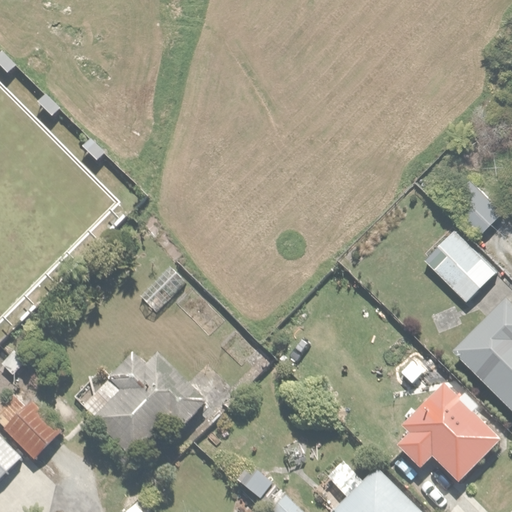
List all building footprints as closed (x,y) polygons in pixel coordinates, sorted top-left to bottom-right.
[(449,198),(453,203),(480,230),(505,205),(473,174),(449,198)] [(461,221),(428,253),(469,296),(502,264),(461,221)] [(511,405),(511,293),(456,347),(511,405)] [(136,347),(87,400),(140,454),(171,420),(180,428),(211,395),(161,349),(150,360),(136,347)] [(502,432),(444,377),(400,423),(408,430),(398,441),(422,465),(435,452),(460,476),(502,432)] [(81,406),(59,384),(45,398),(67,420),(81,406)] [(16,386),(0,402),(0,419),(36,456),(64,428),(33,397),(30,400),(16,386)] [(0,478),(25,454),(0,428),(0,478)] [(433,511),(380,459),(327,511),(433,511)] [(277,482),(253,461),(239,477),(263,498),(277,482)] [(310,511),(288,491),(270,511),(310,511)]
